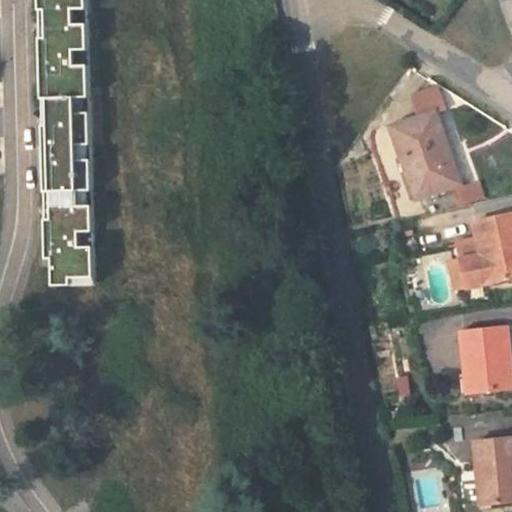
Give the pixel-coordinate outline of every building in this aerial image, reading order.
[(100,280),(87,0),(45,0),(46,6),(40,6),(42,48),(48,48),(48,54),(42,54),(43,67),(76,66),(76,73),(43,75),(43,85),(49,85),(50,91),(44,91),(45,134),(52,134),(52,139),(46,140),(46,153),(77,151),(77,158),(47,160),(47,177),(53,177),(54,183),(48,184),(49,226),(55,226),(56,232),(50,232),(50,245),(83,244),(83,251),(51,252),(51,263),(57,263),(58,289),(76,289),(76,281),(100,280)] [(43,67),(43,75),(76,73),(76,66),(43,67)] [(439,121),(398,131),(415,204),(449,195),(441,157),(448,155),(439,121)] [(47,160),(77,158),(77,151),(46,153),(47,160)] [(471,265),(454,270),(458,293),(480,292),(511,284),(511,221),(466,234),(471,265)] [(51,252),(83,251),(83,244),(50,245),(51,252)] [(500,337),(452,345),(462,407),(503,399),(499,372),(506,370),(500,337)] [(511,511),(511,450),(470,455),(479,511),(511,511)]
